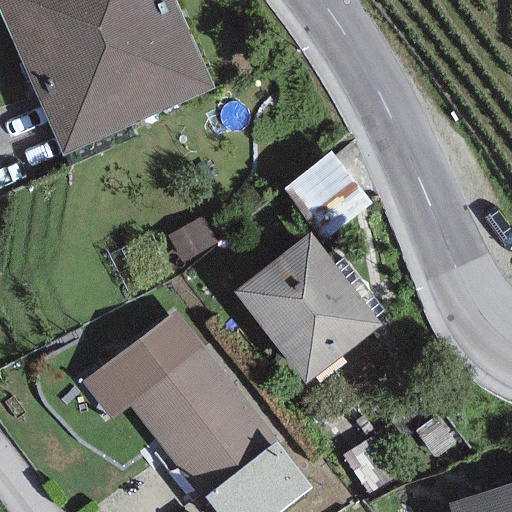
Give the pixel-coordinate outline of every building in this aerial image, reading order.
[(0,0),(0,16),(63,156),(214,89),(173,0),(0,0)] [(295,192),(313,217),(346,192),(327,167),(295,192)] [(311,235),(235,292),(305,384),(381,327),(311,235)] [(174,310),(81,383),(111,421),(130,406),(212,511),(281,511),(313,488),(174,310)] [(511,511),(511,482),(446,505),(448,511),(511,511)]
